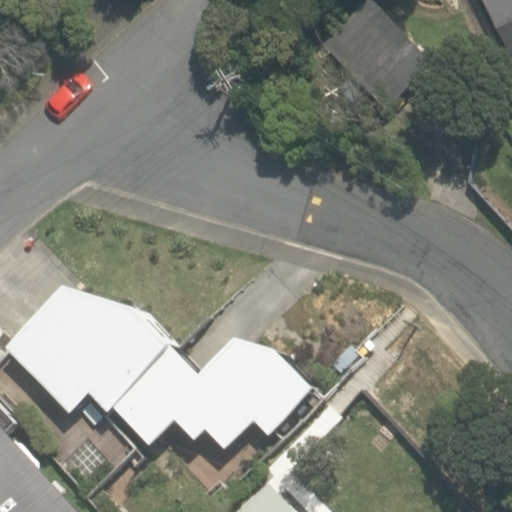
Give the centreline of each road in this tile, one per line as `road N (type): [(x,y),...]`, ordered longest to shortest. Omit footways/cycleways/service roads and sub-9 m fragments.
road 1 (residential): [(511,320),(462,262),(379,213),(188,146),(93,123)]
road 2 (residential): [(93,123),(177,0)]
road 3 (residential): [(0,202),(93,123)]
